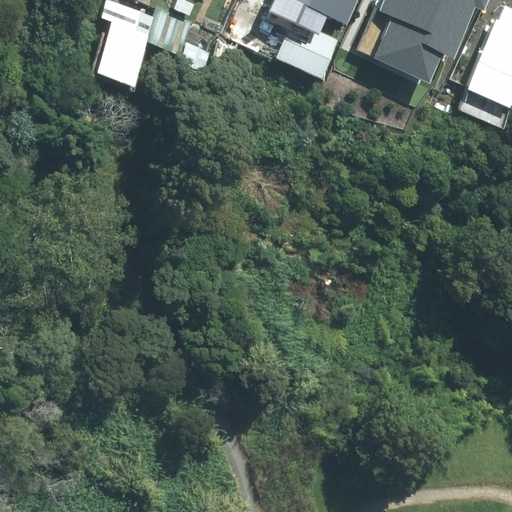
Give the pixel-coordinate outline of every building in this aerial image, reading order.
[(87,66),(123,80),(148,16),(107,0),(104,0),(98,15),(106,18),(87,66)] [(164,0),(162,7),(185,16),(191,0),(164,0)] [(363,50),(418,76),(432,46),(443,51),(467,0),(470,0),(475,2),(476,0),(370,0),(369,4),(382,10),(363,50)] [(511,4),(502,0),(498,0),(452,102),(492,120),(511,76),(511,4)] [(271,53),(316,74),(333,37),(288,17),(271,53)] [(214,33),(191,23),(174,59),(198,69),(214,33)]
